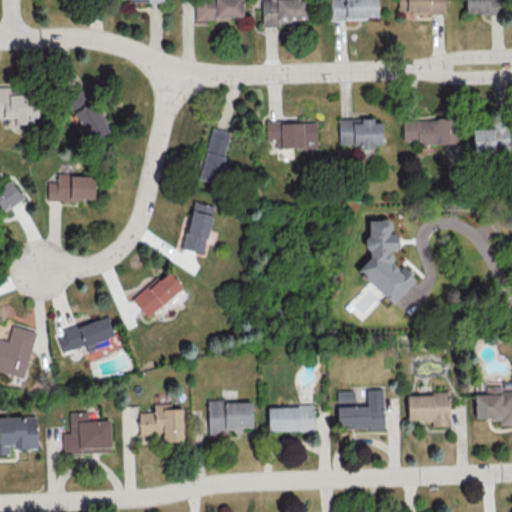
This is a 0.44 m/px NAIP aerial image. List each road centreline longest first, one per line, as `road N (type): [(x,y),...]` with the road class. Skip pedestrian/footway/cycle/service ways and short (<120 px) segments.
road 1 (residential): [(0,504),(511,470)]
road 2 (residential): [(386,69),(177,72),(128,48),(88,40),(0,38)]
road 3 (residential): [(177,72),(139,212),(119,248),(41,268)]
road 4 (residential): [(511,52),(386,69)]
road 5 (residential): [(386,69),(511,75)]
